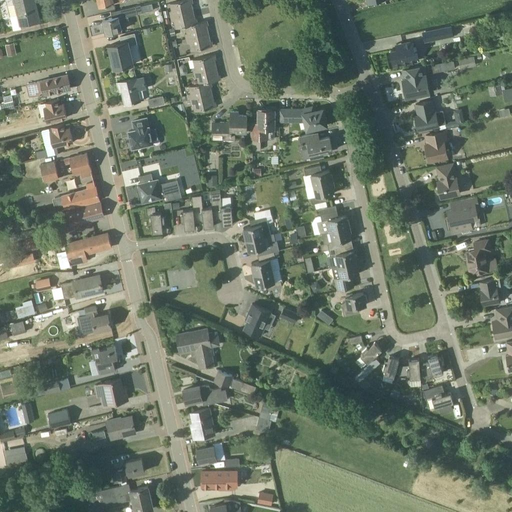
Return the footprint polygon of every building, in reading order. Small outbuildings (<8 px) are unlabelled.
[(10,16),(13,30),(21,28),(21,25),(40,20),(34,0),(14,0),(18,14),(10,16)] [(171,16),(193,11),(190,0),(184,0),(170,3),(172,11),(170,12),(171,16)] [(106,34),(122,30),(120,23),(129,21),(128,16),(143,13),(141,5),(111,12),(112,18),(103,20),(106,34)] [(193,11),(171,16),(172,21),(174,21),(176,29),(186,26),(196,23),(193,11)] [(186,26),(188,33),(185,34),(186,38),(209,33),(206,21),(196,23),(186,26)] [(453,35),(451,26),(423,32),(425,41),(453,35)] [(129,46),(137,44),(135,33),(120,37),(122,42),(109,45),(114,69),(133,64),(129,46)] [(211,46),(209,33),(186,38),(188,43),(190,43),(192,50),(211,46)] [(403,48),(397,49),(390,50),(394,66),(417,61),(413,41),(403,43),(403,48)] [(5,45),(7,52),(16,50),(14,43),(5,45)] [(195,72),(216,67),(214,55),(194,59),(196,67),(194,67),(195,72)] [(460,69),(476,65),(474,56),(458,59),(460,69)] [(432,71),(453,66),(451,58),(430,63),(432,71)] [(406,98),(430,93),(426,75),(424,65),(403,69),(405,79),(403,80),(406,98)] [(216,67),(195,72),(196,77),(198,77),(199,84),(200,85),(210,82),(219,80),(216,67)] [(29,97),(44,94),(53,92),(54,94),(57,95),(59,95),(60,95),(63,92),(63,90),(71,88),(68,75),(41,81),(27,84),(29,97)] [(138,90),(146,88),(144,77),(137,79),(137,78),(117,82),(119,91),(122,90),(126,104),(133,102),(133,103),(140,101),(138,90)] [(200,85),(199,84),(189,86),(191,94),(189,94),(190,99),(212,94),(210,82),(200,85)] [(500,83),(488,86),(490,96),(502,94),(500,83)] [(215,107),(212,94),(190,99),(191,104),(193,103),(195,111),(215,107)] [(163,96),(148,99),(150,107),(165,103),(163,96)] [(60,106),(58,99),(46,102),(48,109),(45,110),(48,122),(67,117),(64,105),(60,106)] [(418,130),(446,124),(443,110),(436,112),(435,112),(432,100),(416,104),(418,115),(415,116),(416,119),(414,121),(413,122),(414,125),(415,126),(417,127),(418,130)] [(0,104),(2,111),(14,108),(13,101),(0,104)] [(253,122),(253,139),(268,139),(268,128),(274,129),(275,112),(273,112),(273,109),(267,109),(267,111),(259,111),(259,122),(253,122)] [(294,121),(294,116),(304,116),(307,129),(325,125),(323,118),(325,117),(323,109),(308,113),(307,109),(280,109),(280,121),(294,121)] [(231,121),(214,121),(213,138),(232,138),(232,134),(233,134),(233,131),(247,131),(247,115),(239,114),(239,111),(231,111),(231,121)] [(147,118),(133,121),(135,130),(129,131),(133,148),(145,145),(149,147),(151,143),(153,143),(152,140),(158,138),(156,128),(150,130),(149,126),(147,118)] [(66,130),(64,124),(52,127),(54,133),(51,134),(54,147),(73,142),(70,129),(66,130)] [(429,161),(448,157),(444,141),(447,141),(445,131),(426,135),(428,144),(425,145),(429,161)] [(315,133),(300,136),(299,136),(302,151),(310,149),(312,157),(323,155),(323,152),(333,150),(329,136),(316,140),(315,133)] [(83,177),(93,174),(87,153),(66,159),(67,163),(72,162),(75,173),(81,171),(83,177)] [(54,161),(41,164),(45,181),(59,178),(54,161)] [(453,164),(437,167),(440,181),(438,182),(441,197),(448,196),(449,198),(453,197),(453,195),(460,193),(457,178),(456,178),(453,164)] [(329,170),(318,172),(317,166),(304,169),(306,175),(311,174),(314,185),(333,181),(333,180),(332,174),(330,175),(329,169),(329,170)] [(150,198),(150,201),(163,198),(162,196),(181,192),(179,184),(160,188),(158,179),(153,180),(152,173),(139,176),(142,188),(140,189),(142,200),(150,198)] [(217,186),(217,175),(207,175),(207,186),(217,186)] [(333,181),(314,185),(316,196),(311,198),(312,204),(325,201),(323,195),(334,193),(335,193),(333,187),(335,187),(333,181)] [(100,199),(95,182),(87,184),(88,188),(63,195),(66,208),(100,199)] [(214,220),(220,219),(223,219),(223,225),(233,224),(231,205),(221,206),(220,194),(211,194),(212,207),(214,220)] [(195,222),(201,221),(204,221),(204,227),(214,226),(214,220),(212,207),(202,208),(201,195),(192,196),(193,209),(195,222)] [(476,198),(452,203),(453,210),(451,210),(453,218),(450,218),(453,232),(462,230),(463,234),(471,232),(468,220),(478,218),(475,206),(478,205),(476,198)] [(63,227),(78,223),(104,216),(100,203),(60,213),(63,227)] [(297,204),(292,207),(292,208),(295,213),(300,211),(297,204)] [(321,233),(350,226),(348,220),(347,220),(346,214),(345,215),(335,218),(333,212),(337,211),(336,205),(319,208),(322,221),(317,222),(320,233),(321,233)] [(146,208),(147,215),(151,215),(153,232),(163,231),(162,225),(165,225),(164,215),(161,216),(161,212),(156,212),(155,206),(146,208)] [(181,214),(182,223),(185,223),(185,229),(196,228),(195,222),(193,209),(183,210),(184,213),(181,214)] [(245,239),(245,240),(265,235),(262,224),(268,223),(266,216),(254,219),(255,225),(244,228),(244,227),(245,233),(244,233),(245,239)] [(304,226),(297,227),(299,237),(306,235),(304,226)] [(322,251),(329,249),(341,247),(340,241),(350,238),(351,239),(350,233),(351,233),(350,227),(350,226),(321,233),(324,244),(320,245),(322,251)] [(68,254),(59,256),(63,270),(88,263),(86,254),(112,246),(108,233),(65,244),(68,254)] [(48,246),(44,235),(25,240),(28,251),(48,246)] [(265,235),(245,240),(247,246),(248,246),(249,251),(250,251),(260,248),(262,254),(274,252),(273,245),(267,247),(265,235)] [(490,249),(488,240),(474,242),(475,249),(467,251),(470,263),(468,263),(470,274),(488,271),(488,270),(497,268),(495,258),(486,259),(484,251),(490,249)] [(329,268),(332,267),(358,261),(356,255),(355,255),(354,250),(353,250),(343,253),(341,247),(329,249),(330,256),(327,257),(329,268)] [(274,252),(262,254),(263,260),(253,263),(252,262),(253,268),(252,268),(253,274),(253,275),(273,270),(270,259),(276,258),(274,252)] [(358,262),(358,261),(332,267),(337,291),(351,288),(350,282),(349,281),(348,276),(359,273),(359,274),(358,268),(359,268),(358,262)] [(273,270),(253,275),(255,281),(256,281),(257,287),(258,286),(268,283),(270,289),(269,289),(269,290),(282,287),(281,280),(275,282),(273,270)] [(60,284),(60,286),(63,299),(89,293),(95,291),(95,293),(103,291),(100,275),(74,281),(60,284)] [(49,277),(36,280),(38,291),(52,288),(49,277)] [(500,302),(497,287),(496,287),(494,279),(480,281),(482,290),(480,290),(483,306),(500,302)] [(352,294),(346,295),(346,296),(345,296),(347,302),(341,304),(344,316),(356,313),(355,307),(366,304),(366,305),(366,301),(367,301),(366,295),(364,295),(363,292),(353,295),(352,294)] [(46,302),(38,305),(41,313),(48,310),(46,302)] [(15,307),(17,316),(35,312),(32,303),(15,307)] [(271,312),(252,303),(248,313),(251,314),(244,328),(261,336),(271,312)] [(98,316),(97,312),(96,305),(85,307),(87,315),(92,314),(93,317),(92,317),(95,331),(112,327),(108,313),(98,316)] [(511,305),(496,309),(499,322),(493,323),(496,338),(511,334),(511,305)] [(284,308),(281,316),(295,322),(298,314),(284,308)] [(317,317),(322,321),(326,317),(321,313),(317,317)] [(11,324),(14,335),(27,332),(24,320),(11,324)] [(181,352),(191,350),(192,355),(195,359),(199,358),(200,367),(213,364),(212,355),(209,356),(207,347),(218,345),(219,343),(217,333),(215,332),(208,333),(207,328),(177,334),(181,352)] [(0,340),(8,338),(6,329),(0,330),(0,340)] [(361,335),(349,337),(350,344),(363,341),(361,335)] [(362,350),(364,352),(361,355),(368,362),(382,349),(375,342),(371,346),(369,344),(362,350)] [(94,360),(96,360),(100,374),(116,370),(113,358),(118,356),(116,344),(108,346),(108,348),(100,350),(99,348),(92,349),(94,360)] [(427,363),(430,372),(432,372),(433,375),(443,372),(441,366),(443,366),(441,359),(439,359),(438,354),(428,357),(430,362),(427,363)] [(383,370),(385,370),(384,374),(394,377),(399,358),(390,355),(388,361),(385,360),(383,370)] [(407,365),(407,375),(410,374),(410,378),(421,378),(419,358),(409,359),(409,365),(407,365)] [(233,375),(219,370),(215,382),(228,387),(233,375)] [(234,377),(230,387),(253,395),(257,386),(234,377)] [(102,394),(104,405),(128,399),(127,391),(124,392),(121,379),(96,385),(98,395),(102,394)] [(59,380),(42,384),(45,394),(61,390),(59,380)] [(33,387),(36,396),(45,394),(42,384),(33,387)] [(186,403),(203,399),(204,405),(224,401),(221,387),(211,389),(209,384),(183,390),(186,403)] [(445,394),(444,391),(442,384),(423,390),(426,400),(432,398),(435,407),(438,406),(441,414),(453,411),(450,403),(454,402),(451,392),(445,394)] [(398,399),(400,392),(392,390),(390,397),(398,399)] [(30,402),(22,405),(26,422),(35,420),(30,402)] [(268,419),(272,405),(263,403),(259,417),(256,429),(268,432),(271,421),(271,420),(268,419)] [(194,438),(215,434),(209,408),(191,412),(194,427),(192,428),(194,438)] [(68,409),(48,414),(52,428),(71,423),(68,409)] [(120,417),(107,420),(111,439),(136,433),(132,417),(121,420),(120,417)] [(77,422),(72,425),(75,432),(81,429),(77,422)] [(24,427),(15,429),(17,437),(26,434),(24,427)] [(93,438),(105,435),(103,428),(91,431),(93,438)] [(0,435),(1,440),(3,440),(15,437),(14,429),(0,432),(0,435)] [(7,461),(26,457),(23,444),(5,448),(7,461)] [(214,445),(196,449),(197,453),(195,456),(198,458),(199,462),(209,460),(210,462),(217,460),(214,445)] [(64,449),(51,452),(53,459),(66,456),(64,449)] [(408,467),(412,458),(407,456),(404,465),(408,467)] [(128,469),(124,470),(124,469),(117,470),(120,482),(126,481),(125,475),(129,474),(129,475),(145,471),(142,458),(126,461),(128,469)] [(226,466),(240,465),(239,458),(225,458),(226,466)] [(202,486),(235,486),(235,470),(226,470),(202,470),(202,486)] [(148,486),(131,490),(129,483),(89,493),(92,509),(133,499),(135,511),(137,511),(153,508),(148,486)] [(275,494),(261,492),(260,503),(273,505),(275,494)] [(240,511),(240,508),(240,507),(240,501),(224,498),(223,503),(211,506),(211,511),(240,511)]
